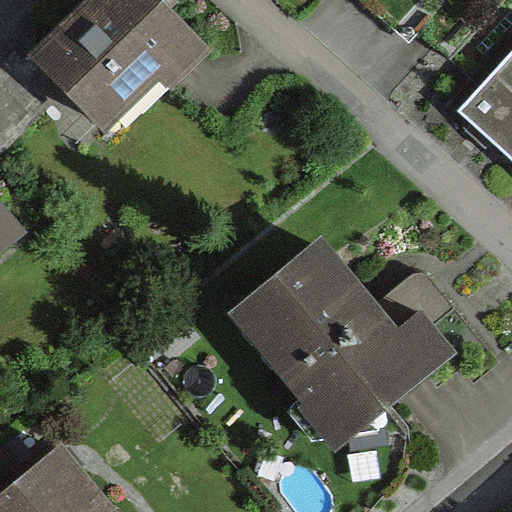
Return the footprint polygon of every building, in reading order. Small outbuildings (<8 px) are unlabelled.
[(197,43),(157,0),(99,0),(26,67),(93,139),(197,43)] [(511,51),(451,115),(511,173),(511,51)] [(0,179),(0,227),(23,210),(0,179)] [(221,325),(320,454),(446,359),(415,317),(382,342),(315,254),(221,325)] [(0,511),(128,511),(69,440),(0,496),(0,511)]
